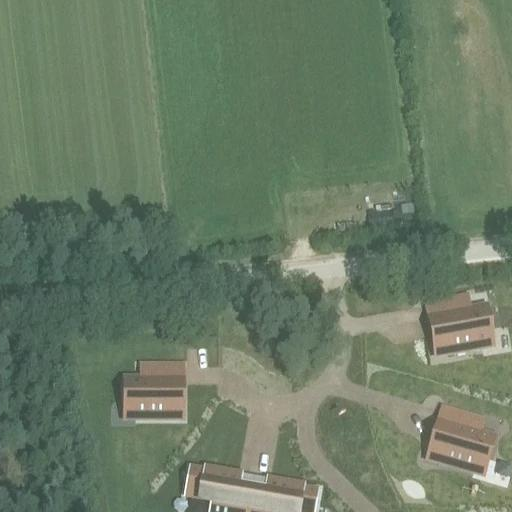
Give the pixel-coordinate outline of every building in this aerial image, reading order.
[(437,320),(427,322),(433,358),(492,348),(485,312),(467,315),(465,300),(434,305),(437,320)] [(126,383),(126,420),(185,420),(185,383),(175,383),(175,368),(144,368),(144,383),(126,383)] [(440,427),(430,462),(487,478),(497,443),(479,438),(484,423),(454,415),(450,429),(440,427)] [(191,469),(186,496),(214,501),(211,511),(234,511),(240,477),(206,470),(205,472),(191,469)] [(262,511),(313,511),(317,494),(303,491),(303,489),(268,482),(262,511)]
